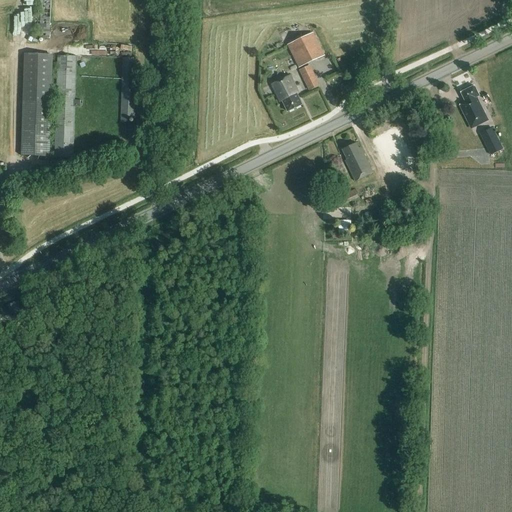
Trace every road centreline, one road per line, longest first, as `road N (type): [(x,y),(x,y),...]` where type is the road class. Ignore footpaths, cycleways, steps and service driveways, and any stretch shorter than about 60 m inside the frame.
road 1 (tertiary): [(0,288),(511,41)]
road 2 (track): [(433,78),(418,511)]
road 3 (track): [(158,0),(154,193)]
